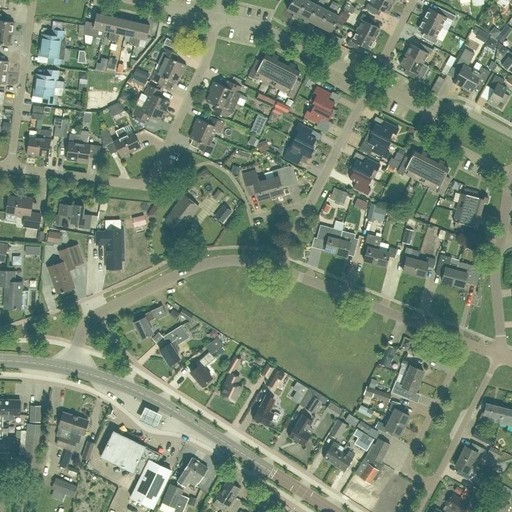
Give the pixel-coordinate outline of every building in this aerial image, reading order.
[(296,19),(305,0),(291,0),(287,10),(294,13),(292,17),(296,19)] [(307,24),(317,5),(311,2),(311,0),(305,0),(296,19),(298,16),(304,19),(303,22),(307,24)] [(317,30),(327,10),(322,8),(325,1),(323,0),(319,0),(317,5),(307,24),(307,25),(309,21),(315,24),(313,28),(317,30)] [(377,9),(387,14),(393,3),(385,0),(371,0),(369,4),(367,3),(365,8),(375,14),(377,9)] [(331,4),(327,10),(317,30),(318,30),(319,27),(326,30),(324,33),(328,35),(330,32),(338,16),(332,13),(336,6),(331,4)] [(428,8),(423,19),(441,28),(447,31),(452,21),(455,16),(441,9),(438,13),(428,8)] [(102,39),(107,16),(96,13),(94,23),(85,21),(84,26),(84,35),(102,39)] [(0,32),(12,34),(14,22),(0,20),(0,17),(0,14),(0,32)] [(356,30),(374,39),(380,29),(370,24),(372,19),(362,14),(359,19),(361,20),(356,30)] [(112,41),(117,18),(107,16),(102,39),(104,30),(110,32),(108,40),(112,41)] [(125,35),(128,20),(117,18),(112,41),(117,42),(119,34),(125,35)] [(436,38),(441,28),(423,19),(417,30),(427,35),(425,39),(435,44),(438,39),(436,38)] [(133,46),(139,23),(128,20),(125,35),(131,36),(129,45),(133,46)] [(139,23),(133,46),(138,47),(140,39),(146,40),(149,25),(139,23)] [(506,26),(503,30),(508,34),(511,30),(506,26)] [(40,42),(39,45),(59,48),(62,48),(64,31),(52,29),(51,35),(42,34),(41,42),(40,42)] [(369,50),(374,39),(356,30),(351,40),(349,39),(347,44),(357,49),(359,45),(369,50)] [(0,43),(11,45),(12,34),(0,32),(0,43)] [(328,38),(335,42),(338,37),(331,34),(328,38)] [(494,49),(498,42),(489,38),(486,45),(494,49)] [(172,42),(169,48),(177,51),(180,45),(172,42)] [(405,55),(423,64),(428,54),(430,55),(433,50),(422,44),(420,49),(410,44),(405,55)] [(62,48),(59,48),(39,45),(38,56),(48,57),(47,63),(60,65),(60,59),(63,59),(65,48),(62,48)] [(157,64),(162,66),(182,75),(186,65),(173,60),(176,54),(164,48),(157,64)] [(462,88),(472,69),(467,67),(474,54),(465,49),(461,56),(454,68),(459,71),(452,83),(462,88)] [(271,85),(282,64),(276,61),(278,57),(273,54),(271,58),(265,55),(261,62),(256,59),(248,76),(253,79),(255,76),(271,85)] [(418,74),(423,64),(405,55),(399,65),(409,70),(407,75),(417,80),(420,75),(418,74)] [(511,59),(508,57),(501,65),(511,73),(511,59)] [(0,71),(7,73),(8,61),(0,60),(0,71)] [(497,65),(491,61),(487,68),(493,71),(497,65)] [(96,62),(95,68),(104,70),(106,64),(96,62)] [(282,64),(271,85),(288,94),(287,96),(292,99),(300,82),(296,80),(299,73),(299,72),(299,73),(293,70),(295,66),(290,63),(288,67),(282,64)] [(446,63),(441,71),(447,74),(451,66),(446,63)] [(182,75),(162,66),(159,71),(155,69),(150,79),(162,85),(165,79),(176,84),(180,75),(182,75)] [(480,67),(477,72),(472,69),(462,88),(471,93),(478,81),(483,84),(490,72),(484,69),(480,67)] [(35,85),(53,87),(63,89),(64,82),(57,81),(59,71),(46,69),(46,75),(36,74),(35,76),(34,80),(35,82),(34,82),(34,85),(35,85)] [(505,104),(509,96),(504,93),(506,88),(497,83),(500,78),(495,75),(488,87),(493,90),(487,102),(496,107),(499,101),(505,104)] [(213,82),(209,91),(229,100),(236,104),(241,94),(238,92),(241,87),(229,82),(226,88),(213,82)] [(52,94),(53,87),(35,85),(33,87),(33,91),(34,93),(33,93),(33,96),(43,97),(42,103),(54,105),(56,95),(52,94)] [(145,102),(165,111),(170,102),(157,96),(159,90),(148,85),(143,95),(147,97),(145,102)] [(434,85),(432,90),(437,93),(440,88),(434,85)] [(314,104),(334,114),(336,111),(332,108),(335,103),(328,99),(331,94),(316,86),(313,92),(316,94),(312,103),(314,104)] [(210,92),(206,101),(218,107),(215,113),(227,118),(229,112),(232,114),(236,104),(229,100),(209,91),(209,92),(210,92)] [(272,107),(274,101),(258,94),(255,100),(272,107)] [(276,101),(274,107),(287,113),(290,108),(276,101)] [(165,112),(165,111),(145,102),(142,108),(138,106),(134,116),(145,121),(148,115),(160,120),(164,111),(165,112)] [(113,116),(124,111),(118,103),(108,107),(113,116)] [(332,117),(334,114),(314,104),(310,112),(307,110),(303,116),(318,124),(321,118),(327,122),(330,116),(332,117)] [(33,106),(32,113),(43,114),(44,107),(33,106)] [(83,123),(90,124),(91,115),(84,114),(83,123)] [(55,126),(54,136),(60,137),(62,120),(62,119),(54,118),(53,126),(55,126)] [(192,128),(213,137),(215,131),(220,133),(224,123),(212,118),(210,124),(197,118),(192,128)] [(26,154),(37,156),(41,130),(42,120),(38,120),(35,137),(29,136),(26,154)] [(66,138),(68,120),(62,120),(60,137),(66,138)] [(368,131),(390,143),(390,142),(388,141),(392,133),(396,135),(399,129),(384,121),(381,127),(375,123),(372,129),(370,128),(368,131)] [(294,139),(316,150),(312,148),(316,139),(309,136),(312,130),(297,123),(294,129),(298,131),(294,139)] [(119,129),(131,153),(141,148),(133,132),(127,135),(123,127),(119,129)] [(107,144),(106,143),(112,140),(106,128),(101,130),(103,147),(107,144)] [(210,142),(213,137),(192,128),(194,128),(189,138),(201,143),(198,149),(210,154),(215,144),(210,142)] [(121,158),(131,153),(119,129),(115,131),(119,139),(113,142),(121,158)] [(52,131),(41,130),(37,156),(48,157),(51,139),(50,139),(52,131)] [(81,131),(80,135),(77,161),(88,163),(89,155),(91,156),(91,157),(98,158),(100,146),(87,144),(89,132),(81,131)] [(386,151),(390,143),(368,131),(362,144),(372,149),(371,151),(386,159),(389,153),(386,151)] [(77,161),(80,135),(70,134),(68,142),(66,160),(77,161)] [(314,154),(316,150),(294,139),(296,140),(291,149),(288,147),(283,157),(297,165),(302,155),(309,158),(312,153),(314,154)] [(263,142),(257,144),(260,151),(266,149),(263,142)] [(420,182),(431,161),(425,158),(427,154),(422,151),(420,155),(414,151),(410,159),(405,156),(397,173),(402,175),(403,173),(420,182)] [(349,167),(371,179),(369,177),(374,169),(377,171),(380,165),(365,157),(363,163),(356,160),(353,165),(351,164),(349,167)] [(396,168),(399,162),(393,159),(391,158),(388,164),(389,164),(396,168)] [(431,161),(420,182),(437,190),(436,193),(441,195),(449,179),(445,176),(448,169),(442,166),(444,162),(439,160),(437,164),(431,161)] [(394,173),(396,169),(389,165),(386,170),(394,173)] [(234,167),(232,174),(238,176),(240,168),(234,167)] [(265,180),(271,198),(283,194),(281,187),(295,183),(290,168),(288,167),(272,171),(273,177),(265,180)] [(367,187),(371,179),(349,167),(349,168),(353,170),(349,179),(355,182),(353,187),(367,195),(370,189),(367,187)] [(271,198),(265,180),(257,182),(256,176),(245,179),(249,196),(256,194),(258,201),(271,198)] [(463,194),(460,193),(458,203),(481,209),(483,202),(487,203),(488,198),(484,197),(483,199),(476,197),(477,192),(464,189),(463,194)] [(220,199),(223,194),(218,190),(215,195),(220,199)] [(343,207),(346,196),(347,193),(339,190),(334,204),(343,207)] [(190,217),(199,207),(184,195),(173,210),(165,221),(178,232),(190,217)] [(23,199),(8,197),(6,213),(17,214),(17,216),(24,217),(23,226),(39,228),(41,215),(30,213),(32,199),(23,197),(23,199)] [(354,205),(361,208),(364,201),(357,198),(354,205)] [(483,216),(479,215),(481,209),(458,203),(453,222),(455,222),(454,227),(467,231),(469,226),(476,228),(478,221),(482,222),(483,216)] [(73,205),(61,204),(59,215),(62,215),(71,217),(70,223),(79,225),(79,228),(89,229),(91,215),(82,214),(84,206),(73,204),(73,205)] [(377,206),(377,205),(371,204),(367,220),(373,221),(374,218),(382,220),(385,207),(377,206)] [(223,205),(219,211),(226,217),(231,211),(223,205)] [(6,213),(5,221),(16,223),(17,216),(17,214),(6,213)] [(146,223),(144,215),(137,217),(139,225),(146,223)] [(339,240),(341,234),(340,234),(333,231),(333,229),(320,225),(317,238),(324,240),(323,243),(326,244),(325,251),(335,253),(339,240)] [(402,242),(409,244),(413,230),(406,228),(402,242)] [(122,261),(125,261),(124,245),(124,229),(104,230),(104,232),(95,232),(95,244),(105,244),(105,269),(122,269),(122,261)] [(443,240),(445,231),(440,230),(437,238),(443,240)] [(48,233),(46,241),(58,242),(59,235),(60,233),(48,231),(48,233)] [(346,256),(348,249),(355,251),(358,239),(354,238),(355,234),(341,231),(340,234),(341,234),(339,240),(335,253),(346,256)] [(364,261),(374,264),(378,250),(380,241),(367,238),(364,249),(367,250),(364,261)] [(56,294),(75,288),(69,270),(76,268),(75,265),(84,262),(78,244),(62,250),(64,255),(60,257),(62,262),(46,267),(56,294)] [(378,250),(374,264),(385,267),(388,256),(394,257),(396,250),(388,248),(386,252),(378,250)] [(413,274),(417,260),(409,258),(411,249),(406,248),(403,259),(405,260),(402,271),(413,274)] [(440,255),(435,274),(443,276),(441,281),(452,284),(456,270),(457,264),(450,262),(451,258),(440,255)] [(22,257),(13,256),(12,265),(21,265),(22,257)] [(417,260),(413,274),(424,277),(427,266),(433,267),(435,260),(427,258),(425,262),(417,260)] [(456,270),(452,284),(463,287),(465,280),(477,283),(481,268),(466,264),(464,272),(456,270)] [(27,309),(28,291),(22,290),(22,283),(14,282),(14,271),(0,270),(0,285),(5,286),(4,308),(21,309),(27,309)] [(226,302),(225,309),(256,313),(256,315),(261,316),(262,308),(226,302)] [(155,320),(166,315),(162,306),(141,316),(142,319),(134,323),(141,339),(152,334),(147,322),(154,318),(155,320)] [(212,306),(205,311),(214,322),(220,318),(212,306)] [(322,313),(287,307),(284,323),(314,329),(313,333),(318,333),(322,313)] [(189,321),(193,316),(183,310),(179,315),(189,321)] [(179,348),(177,345),(179,344),(185,340),(190,337),(182,325),(177,328),(163,337),(167,345),(159,350),(169,365),(179,359),(175,353),(179,350),(179,348)] [(277,355),(285,329),(279,327),(273,347),(269,346),(267,352),(277,355)] [(152,339),(156,343),(163,337),(159,332),(152,339)] [(344,350),(346,341),(366,346),(364,355),(373,357),(377,341),(341,332),(337,348),(344,350)] [(202,386),(211,378),(202,368),(214,358),(210,354),(221,344),(215,337),(206,346),(210,351),(195,364),(197,367),(190,373),(202,386)] [(312,356),(319,358),(325,342),(319,340),(312,356)] [(323,364),(329,366),(334,347),(328,345),(323,364)] [(378,364),(385,367),(392,349),(385,347),(378,364)] [(238,395),(242,388),(236,385),(239,377),(231,374),(239,358),(233,355),(226,372),(230,374),(223,388),(224,388),(221,395),(234,401),(237,394),(238,395)] [(406,376),(419,381),(423,371),(412,367),(413,364),(403,360),(401,365),(409,368),(406,376)] [(261,375),(267,378),(273,367),(267,363),(261,375)] [(272,387),(277,378),(281,381),(285,374),(275,368),(266,384),(272,387)] [(415,392),(419,381),(406,376),(403,383),(396,380),(391,392),(405,398),(408,389),(415,392)] [(297,382),(293,388),(298,391),(294,398),(299,402),(307,389),(297,382)] [(388,402),(390,395),(366,387),(363,395),(365,395),(362,402),(369,404),(371,398),(372,398),(373,396),(388,402)] [(320,401),(324,404),(327,399),(310,388),(299,404),(313,413),(320,401)] [(280,415),(275,412),(274,414),(267,411),(273,399),(266,395),(260,407),(259,407),(253,419),(268,426),(271,420),(277,422),(280,415)] [(2,419),(13,420),(13,415),(19,415),(20,401),(3,400),(2,419)] [(390,419),(404,426),(409,416),(397,410),(399,404),(392,402),(390,409),(394,411),(390,419)] [(500,418),(502,408),(486,404),(484,413),(482,412),(478,420),(483,423),(487,415),(500,418),(499,423),(500,418)] [(360,405),(357,411),(363,414),(366,408),(360,405)] [(30,406),(30,422),(30,424),(27,424),(22,479),(37,481),(42,425),(39,425),(39,422),(40,422),(40,406),(30,406)] [(161,415),(145,407),(139,420),(155,428),(161,415)] [(500,418),(499,423),(511,426),(511,410),(502,408),(500,418)] [(65,448),(75,416),(63,412),(58,427),(59,427),(56,436),(59,437),(57,445),(65,448)] [(309,427),(312,421),(302,415),(296,425),(295,425),(288,436),(303,446),(312,431),(312,429),(309,427)] [(75,416),(65,448),(73,451),(76,441),(79,442),(81,435),(83,435),(88,420),(75,416)] [(399,436),(404,426),(390,419),(386,426),(378,422),(376,427),(386,432),(387,430),(399,436)] [(337,438),(345,425),(338,420),(330,433),(337,438)] [(357,426),(367,433),(370,428),(360,421),(357,426)] [(358,437),(355,443),(366,450),(373,439),(357,429),(354,435),(358,437)] [(133,472),(136,464),(146,446),(113,430),(100,457),(133,472)] [(492,444),(493,440),(491,438),(475,430),(472,436),(488,444),(489,443),(492,444)] [(7,444),(7,438),(2,438),(0,438),(0,460),(9,460),(9,444),(7,444)] [(390,445),(378,439),(375,445),(387,451),(390,445)] [(88,460),(95,443),(87,441),(81,458),(88,460)] [(333,442),(323,458),(333,465),(342,452),(344,448),(333,442)] [(473,463),(477,465),(485,449),(474,444),(471,450),(465,446),(460,457),(473,463)] [(381,463),(384,457),(387,451),(375,445),(374,447),(371,445),(366,455),(354,474),(359,477),(369,484),(372,479),(375,481),(381,472),(378,470),(382,463),(381,463)] [(161,454),(146,446),(136,464),(133,472),(141,475),(130,497),(153,508),(171,471),(157,464),(161,454)] [(487,452),(500,458),(503,453),(490,446),(487,452)] [(348,451),(346,455),(342,452),(333,465),(344,472),(354,455),(348,451)] [(471,467),(473,463),(460,457),(455,467),(460,469),(458,474),(469,480),(475,469),(471,467)] [(185,486),(187,482),(199,463),(192,458),(177,481),(178,482),(185,486)] [(199,463),(187,482),(195,486),(198,482),(207,468),(199,463)] [(73,498),(78,487),(56,478),(51,489),(73,498)] [(229,506),(240,488),(227,480),(216,498),(229,506)] [(181,495),(185,486),(178,482),(176,486),(170,484),(162,503),(168,505),(175,508),(172,511),(182,511),(186,503),(189,498),(181,495)] [(485,498),(489,493),(475,484),(471,490),(485,498)] [(28,487),(28,486),(17,486),(16,511),(27,511),(28,497),(32,497),(32,487),(28,487)] [(495,511),(501,511),(506,503),(509,497),(499,492),(490,509),(495,511)] [(450,511),(459,498),(452,494),(440,511),(435,509),(433,511),(450,511)] [(189,498),(186,503),(193,506),(196,500),(189,497),(189,498)] [(463,511),(468,504),(459,498),(450,511),(463,511)]
